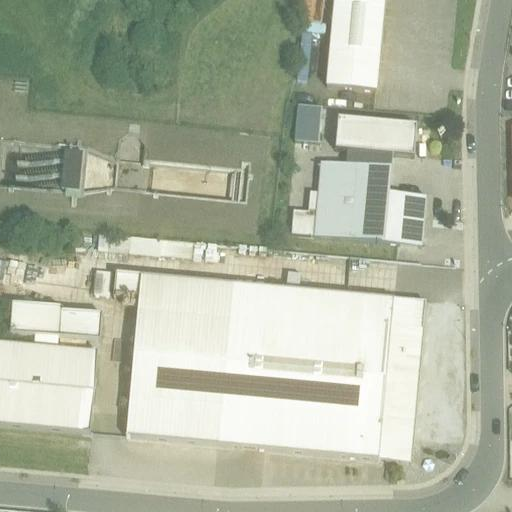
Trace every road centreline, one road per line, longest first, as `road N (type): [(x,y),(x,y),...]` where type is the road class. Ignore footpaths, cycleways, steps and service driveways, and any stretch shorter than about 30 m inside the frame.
road 1 (unclassified): [(419,511),(476,493),(490,471),(495,270)]
road 2 (unclassified): [(495,270),(488,79),(502,0)]
road 3 (unclassified): [(0,497),(187,511)]
